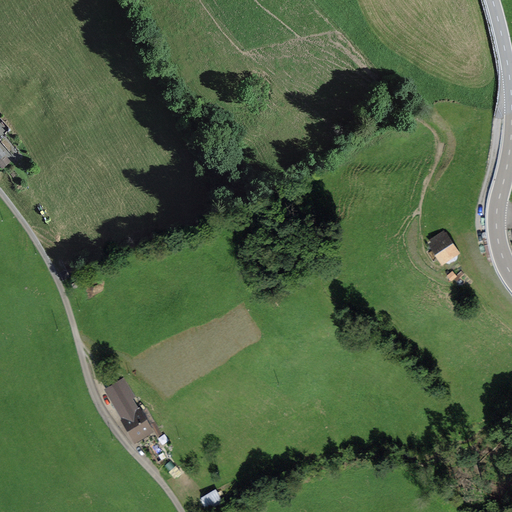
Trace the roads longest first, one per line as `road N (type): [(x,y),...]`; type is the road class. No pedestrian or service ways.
road 1 (residential): [(0,195),(64,287),(102,403),(124,442),(181,511)]
road 2 (tertiary): [(511,265),(500,214),(511,114)]
